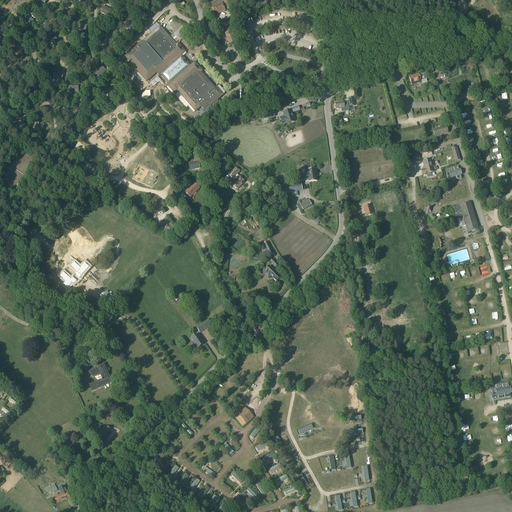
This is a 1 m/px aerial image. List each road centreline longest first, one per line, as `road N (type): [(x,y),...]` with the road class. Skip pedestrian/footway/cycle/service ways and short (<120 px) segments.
road 1 (tertiary): [(75,511),(334,245),(341,223),(328,95),(511,34)]
road 2 (track): [(161,194),(190,226),(248,336)]
road 3 (track): [(57,109),(54,131),(66,148),(98,173),(161,194)]
